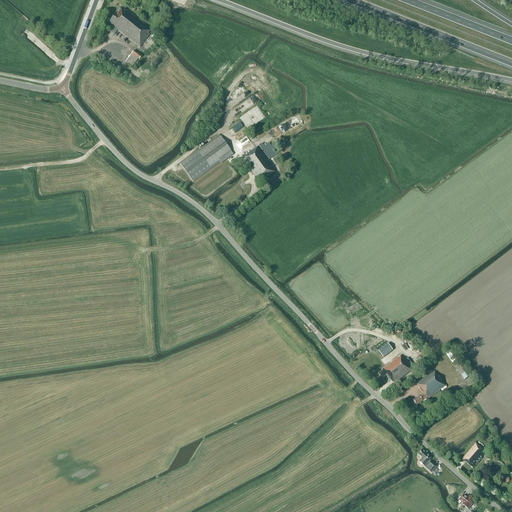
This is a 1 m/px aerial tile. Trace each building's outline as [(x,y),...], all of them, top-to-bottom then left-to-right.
[(149,35),(148,34),(151,30),(127,11),(126,12),(125,11),(121,7),(116,14),(116,13),(109,23),(114,26),(109,31),(114,35),(117,30),(140,47),(149,35)] [(138,59),(139,60),(141,57),(134,51),(131,54),(125,62),(131,67),(138,59)] [(234,155),(220,136),(198,152),(180,165),(192,182),(210,169),(220,161),(222,163),(234,155)] [(276,154),(268,143),(264,146),(262,143),(259,145),(269,160),(276,154)] [(243,159),(260,183),(275,172),(272,168),(269,165),(270,165),(258,147),(246,155),(247,156),(243,159)] [(388,344),(378,351),(383,358),(393,350),(388,344)] [(447,352),(452,360),(458,355),(453,348),(447,352)] [(394,384),(412,370),(406,363),(401,356),(382,370),(383,371),(378,374),(382,379),(386,375),(390,381),(391,380),(394,384)] [(463,379),(471,375),(461,357),(453,361),(463,379)] [(428,397),(429,398),(442,389),(444,391),(447,388),(443,382),(442,382),(435,372),(435,371),(416,384),(419,388),(419,389),(423,394),(413,401),(417,405),(428,397)] [(462,459),(472,468),(486,452),(476,443),(462,459)] [(431,472),(436,467),(429,460),(431,458),(422,450),(418,454),(422,459),(419,462),(431,472)] [(470,496),(468,498),(464,495),(460,500),(463,504),(468,509),(475,501),(470,496)]
